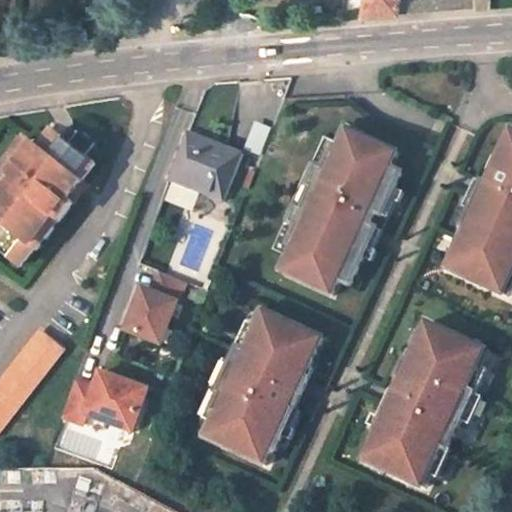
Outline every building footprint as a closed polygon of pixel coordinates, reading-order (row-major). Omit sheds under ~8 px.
[(400,2),(399,0),(366,0),(364,16),(383,15),(398,14),(400,2)] [(443,0),(426,1),(433,11),(442,10),(443,0)] [(442,0),(443,0),(442,10),(491,7),(492,0),(442,0)] [(405,13),(411,1),(400,2),(398,14),(405,13)] [(433,11),(426,1),(411,1),(405,13),(433,11)] [(251,147),(261,151),(270,130),(259,126),(251,147)] [(0,250),(23,268),(35,252),(38,255),(84,197),(78,192),(85,183),(99,166),(87,157),(98,143),(80,129),(69,143),(55,132),(41,149),(37,145),(24,162),(11,179),(3,173),(0,177),(0,250)] [(399,154),(349,131),(338,156),(333,154),(325,171),(318,168),(309,187),(314,189),(304,211),(299,209),(292,224),(299,227),(290,246),(295,249),(283,274),(333,297),(340,281),(352,287),(372,244),(365,241),(374,221),(381,224),(385,216),(404,175),(392,170),(399,154)] [(511,133),(499,161),(504,163),(499,175),(491,171),(488,177),(484,184),(491,187),(484,202),(478,198),(458,241),(462,243),(449,271),(505,297),(511,281),(511,133)] [(243,155),(190,134),(172,179),(224,200),(243,155)] [(37,145),(29,140),(16,156),(24,162),(37,145)] [(24,162),(16,156),(3,173),(11,179),(24,162)] [(84,197),(91,188),(85,183),(78,192),(84,197)] [(164,343),(188,282),(161,271),(153,291),(145,287),(128,330),(164,343)] [(309,374),(325,340),(266,313),(247,353),(240,350),(219,394),(222,395),(215,412),(219,414),(207,439),(266,466),(273,451),(276,453),(299,403),(293,400),(303,380),(306,381),(309,374)] [(468,392),(487,352),(428,324),(410,364),(407,362),(399,379),(396,385),(402,388),(393,407),(390,405),(365,461),(424,488),(442,448),(448,451),(474,395),(468,392)] [(0,432),(65,351),(42,332),(0,384),(0,432)] [(77,378),(63,416),(85,424),(88,415),(136,432),(151,390),(103,372),(98,386),(77,378)]
